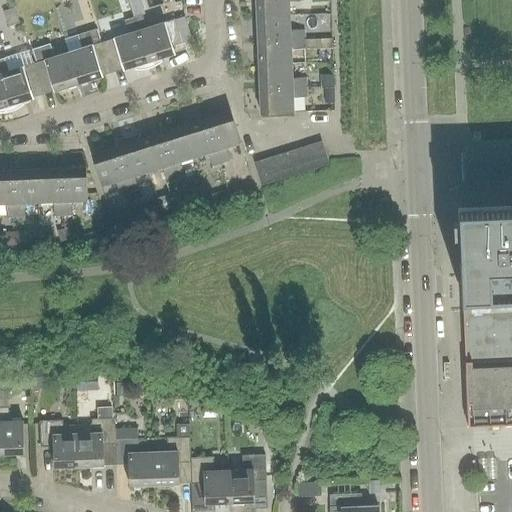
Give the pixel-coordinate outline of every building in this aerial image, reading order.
[(129,0),(134,17),(142,14),(137,0),(129,0)] [(255,0),(256,18),(288,17),(288,3),(302,3),(301,0),(255,0)] [(160,64),(162,62),(161,61),(160,59),(175,54),(174,53),(171,54),(169,48),(182,44),(175,20),(146,29),(142,17),(133,20),(149,69),(152,68),(155,67),(157,66),(160,64)] [(256,18),(257,42),(303,40),(303,30),(289,31),(288,17),(256,18)] [(146,70),(149,69),(133,20),(124,22),(128,35),(100,44),(108,70),(121,66),(123,70),(134,67),(135,70),(134,70),(134,71),(137,71),(140,71),(143,71),(146,70)] [(108,70),(100,44),(96,31),(77,37),(81,51),(67,55),(77,85),(102,77),(101,72),(108,70)] [(332,39),(321,40),(321,49),(332,49),(332,39)] [(258,67),(290,65),(290,51),(303,50),(303,40),(257,42),(258,67)] [(53,92),(77,85),(67,55),(53,58),(49,46),(32,51),(36,64),(44,90),(52,87),(53,92)] [(32,94),(44,90),(36,64),(8,73),(4,61),(0,61),(0,78),(11,113),(14,112),(17,111),(19,109),(22,107),(24,106),(23,105),(22,102),(33,99),(32,94)] [(258,67),(259,91),(305,89),(305,79),(291,80),(290,65),(258,67)] [(334,87),(333,75),(320,75),(321,87),(334,87)] [(0,114),(2,115),(5,114),(8,114),(11,113),(0,78),(0,114)] [(334,103),(334,88),(325,88),(325,103),(334,103)] [(259,91),(260,115),(292,114),(292,98),(305,98),(305,89),(259,91)] [(226,149),(241,144),(231,113),(207,120),(222,166),(230,163),(226,149)] [(222,166),(207,120),(184,128),(194,159),(208,155),(212,169),(222,166)] [(194,159),(184,128),(161,135),(175,180),(185,177),(180,164),(194,159)] [(175,180),(161,135),(138,142),(148,174),(161,170),(166,183),(175,180)] [(148,174),(138,142),(114,150),(129,194),(139,191),(134,178),(148,174)] [(322,142),(310,145),(318,169),(329,166),(322,142)] [(318,169),(310,145),(299,149),(306,173),(318,169)] [(299,149),(287,152),(295,176),(306,173),(299,149)] [(129,194),(114,150),(92,157),(101,188),(115,184),(120,197),(129,194)] [(295,176),(287,152),(276,156),(284,180),(295,176)] [(276,156),(265,160),(272,184),(284,180),(276,156)] [(272,184),(265,160),(253,163),(261,187),(272,184)] [(62,170),(64,217),(73,216),(73,203),(87,202),(86,169),(62,170)] [(38,171),(39,204),(53,203),(54,217),(64,217),(62,170),(38,171)] [(14,172),(15,219),(25,219),(25,204),(39,204),(38,171),(14,172)] [(0,172),(0,205),(6,205),(6,219),(15,219),(14,172),(0,172)] [(184,191),(187,203),(205,197),(201,185),(184,191)] [(182,204),(178,192),(171,195),(174,207),(182,204)] [(149,215),(146,203),(134,207),(138,218),(149,215)] [(111,212),(115,226),(125,222),(121,209),(111,212)] [(511,211),(459,214),(463,301),(511,298),(511,211)] [(60,242),(68,240),(65,229),(57,231),(60,242)] [(16,232),(17,244),(27,244),(27,231),(16,232)] [(17,244),(16,232),(6,233),(7,245),(17,245),(17,244)] [(511,298),(463,301),(468,427),(511,425),(511,298)] [(45,388),(44,379),(43,368),(28,367),(29,379),(30,390),(45,388)] [(131,396),(131,383),(116,384),(116,396),(131,396)] [(100,413),(114,414),(115,395),(101,394),(100,413)] [(0,409),(8,409),(8,399),(0,399),(0,409)] [(9,409),(0,409),(0,442),(1,456),(24,455),(23,422),(10,422),(9,409)] [(92,433),(78,434),(79,467),(104,466),(103,445),(116,445),(115,441),(115,419),(113,419),(98,420),(91,420),(92,433)] [(79,467),(78,434),(63,435),(62,421),(40,422),(42,448),(53,447),(54,468),(79,467)] [(167,452),(153,453),(155,485),(179,484),(178,463),(191,462),(190,460),(189,424),(176,424),(177,438),(166,439),(167,452)] [(276,442),(276,429),(266,429),(266,443),(276,442)] [(155,485),(153,453),(138,453),(138,440),(115,441),(116,445),(116,466),(128,465),(129,487),(155,485)] [(242,471),(228,472),(229,504),(254,503),(253,481),(266,481),(265,456),(242,457),(242,471)] [(190,460),(191,462),(192,484),(203,483),(204,505),(229,504),(228,472),(214,472),(213,459),(190,460)] [(379,481),(369,481),(369,494),(380,494),(379,481)] [(318,482),(298,483),(299,497),(318,496),(318,482)] [(329,496),(329,511),(377,511),(377,505),(362,506),(361,495),(329,496)]
